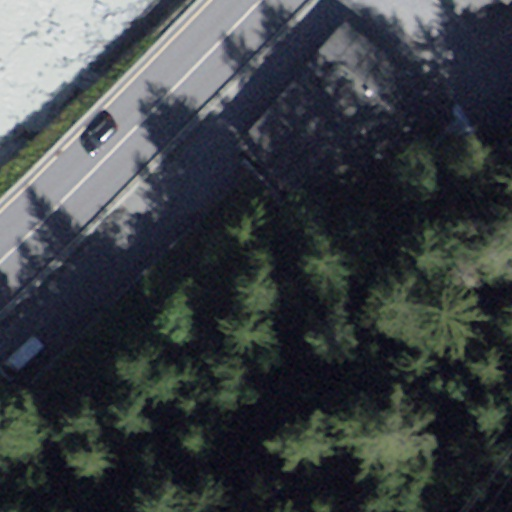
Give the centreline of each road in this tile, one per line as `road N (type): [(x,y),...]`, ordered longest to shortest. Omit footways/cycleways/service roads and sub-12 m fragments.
road 1 (unclassified): [(511,53),(451,0),(356,0),(0,353)]
road 2 (secondary): [(254,0),(0,257)]
